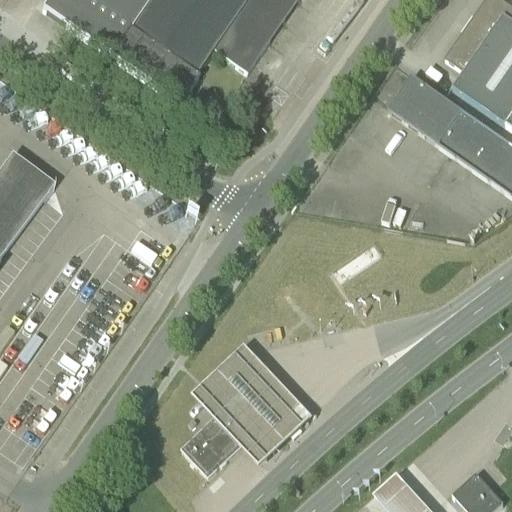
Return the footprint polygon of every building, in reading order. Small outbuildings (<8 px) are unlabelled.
[(123,72),(172,0),(51,0),(41,15),(123,72)] [(172,0),(123,72),(179,110),(197,84),(194,82),(212,57),(246,80),(301,0),(172,0)] [(511,13),(492,0),(489,0),(445,64),(464,77),(452,94),(511,135),(511,13)] [(511,151),(411,82),(388,116),(511,201),(511,151)] [(0,109),(155,217),(166,200),(0,84),(0,109)] [(0,263),(53,193),(11,162),(0,176),(0,263)] [(242,359),(190,407),(257,480),(310,431),(242,359)] [(243,451),(217,422),(182,456),(208,484),(243,451)] [(476,480),(452,502),(461,511),(500,511),(503,510),(476,480)] [(417,511),(395,489),(372,510),(373,511),(417,511)]
